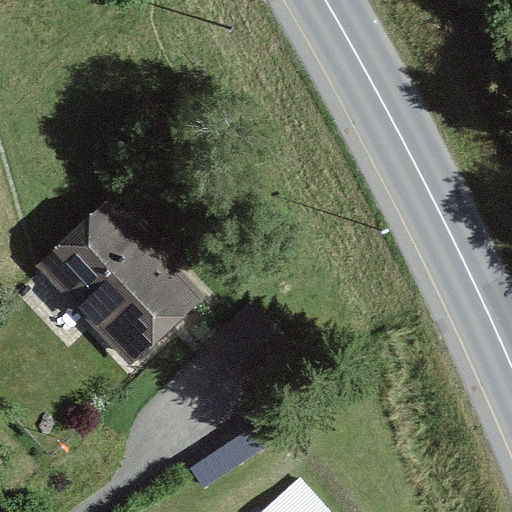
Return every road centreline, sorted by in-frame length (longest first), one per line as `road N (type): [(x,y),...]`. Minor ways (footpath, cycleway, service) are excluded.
road 1 (secondary): [(321,0),(401,134),(511,366)]
road 2 (residential): [(207,428),(92,511)]
